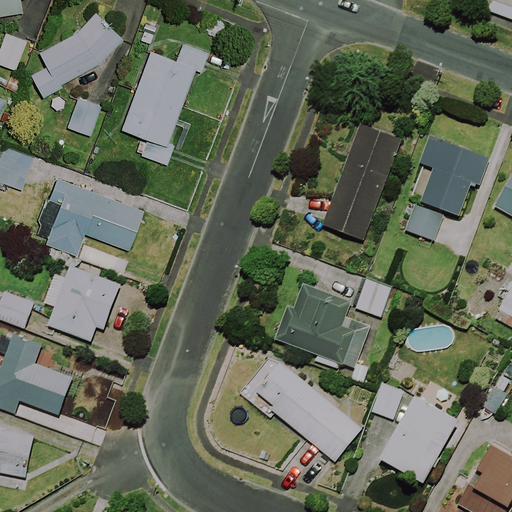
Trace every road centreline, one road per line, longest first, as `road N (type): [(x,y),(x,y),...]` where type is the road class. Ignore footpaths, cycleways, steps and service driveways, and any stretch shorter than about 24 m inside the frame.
road 1 (residential): [(314,1),(167,393),(180,466),(266,511)]
road 2 (residential): [(511,73),(314,1)]
